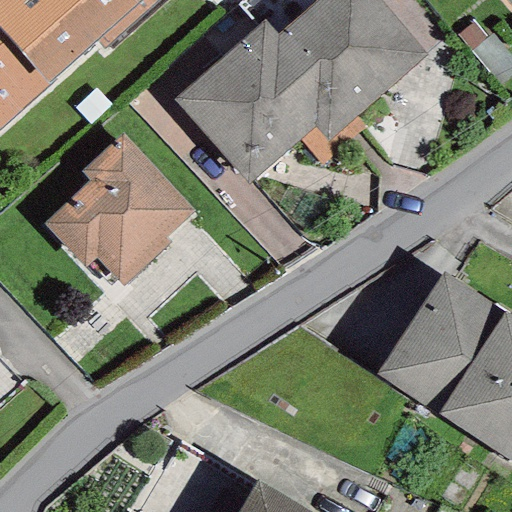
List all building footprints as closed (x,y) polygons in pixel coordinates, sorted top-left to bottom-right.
[(148,0),(0,0),(0,81),(15,98),(92,31),(101,41),(148,0)] [(333,5),(328,0),(189,0),(211,24),(200,33),(230,66),(260,39),(276,56),(333,5)] [(403,55),(353,0),(338,0),(333,5),(276,56),(260,39),(230,66),(189,103),(247,168),(313,109),(327,124),(403,55)] [(117,271),(177,213),(120,152),(94,176),(100,182),(52,226),(84,260),(95,249),(117,271)] [(511,454),(511,335),(443,293),(391,377),(511,454)] [(247,511),(258,494),(179,446),(139,511),(247,511)] [(287,511),(258,494),(247,511),(287,511)]
